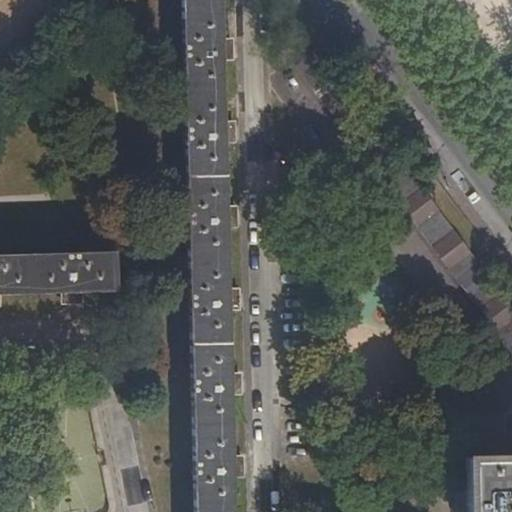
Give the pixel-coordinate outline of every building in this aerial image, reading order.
[(230,511),(218,0),(183,0),(194,511),(230,511)] [(400,159),(335,74),(313,90),(378,176),(400,159)] [(479,264),(414,179),(392,195),(457,281),(479,264)] [(0,289),(78,286),(115,285),(113,249),(66,251),(0,253),(0,289)] [(511,308),(493,283),(471,300),(511,354),(511,308)] [(511,511),(511,457),(466,459),(467,511),(511,511)]
